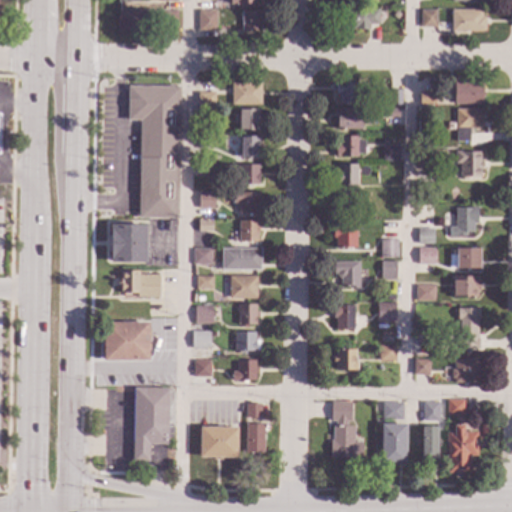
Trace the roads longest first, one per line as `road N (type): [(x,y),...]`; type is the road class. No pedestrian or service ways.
road 1 (residential): [(300,0),(291,511)]
road 2 (primary): [(67,511),(73,0)]
road 3 (residential): [(511,59),(0,59)]
road 4 (secondary): [(511,506),(188,509)]
road 5 (primary): [(30,227),(23,511)]
road 6 (primary): [(35,0),(30,227)]
road 7 (primary): [(181,509),(67,473)]
